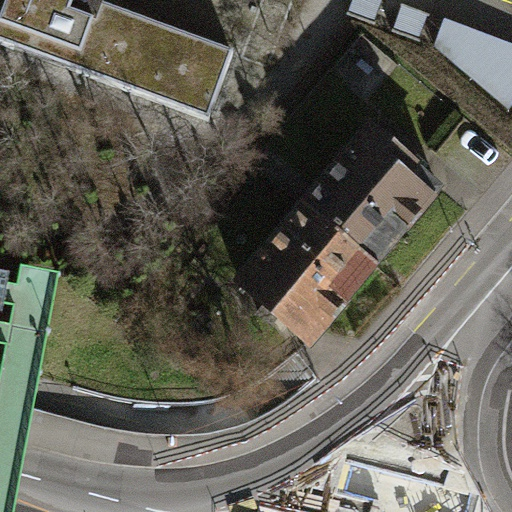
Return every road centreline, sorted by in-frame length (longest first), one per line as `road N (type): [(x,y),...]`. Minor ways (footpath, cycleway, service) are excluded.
road 1 (secondary): [(482,299),(295,455),(238,481),(174,495),(93,494)]
road 2 (secondary): [(467,511),(451,461),(451,412),(482,299)]
